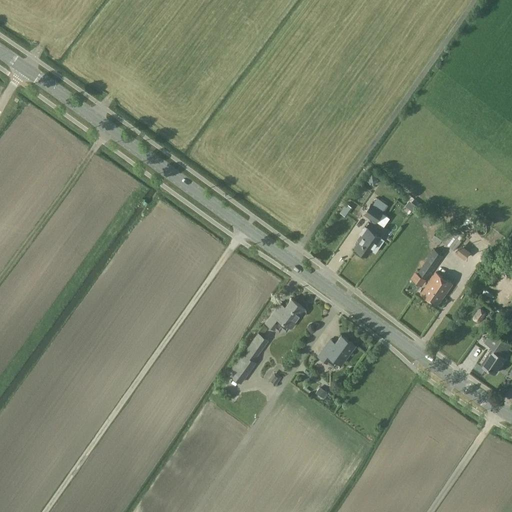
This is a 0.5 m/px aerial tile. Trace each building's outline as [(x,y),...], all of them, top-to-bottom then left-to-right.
[(372,174),(367,180),(373,185),(378,178),(372,174)] [(376,198),(371,205),(380,212),(385,205),(376,198)] [(196,200),(193,204),(212,218),(216,214),(196,200)] [(368,204),(362,214),(375,223),(382,213),(380,212),(371,205),(368,204)] [(346,205),(341,212),(345,215),(350,208),(346,205)] [(430,228),(435,221),(420,210),(416,216),(430,228)] [(358,240),(353,248),(367,257),(371,250),(375,253),(386,238),(366,224),(359,234),(361,235),(361,236),(360,235),(357,240),(358,240)] [(446,233),(440,227),(431,238),(438,244),(441,240),(465,260),(471,253),(460,244),(461,242),(448,231),(446,233)] [(494,268),(494,269),(500,273),(504,275),(507,277),(508,277),(510,278),(511,278),(511,251),(509,250),(508,249),(507,248),(506,249),(503,254),(502,255),(497,263),(496,265),(495,267),(494,268)] [(417,270),(416,272),(424,278),(426,280),(432,272),(436,267),(443,255),(436,250),(434,249),(433,250),(423,266),(420,269),(420,270),(419,271),(417,270)] [(438,306),(453,284),(435,272),(420,294),(438,306)] [(266,320),(264,323),(267,325),(274,330),(275,330),(279,333),(281,329),(286,332),(288,330),(289,328),(290,328),(294,324),(295,323),(296,320),(300,316),(300,317),(302,317),(303,317),(305,314),(306,312),(306,311),(306,309),(305,309),(305,308),(304,307),(303,306),(300,305),(299,304),(298,303),(297,302),(295,301),(294,300),(293,299),(291,298),(291,297),(286,303),(285,305),(284,306),(280,302),(278,305),(268,318),(266,320)] [(508,307),(502,315),(503,316),(511,321),(511,299),(511,301),(509,304),(508,307)] [(480,308),(473,317),(479,321),(486,312),(480,308)] [(482,362),(481,364),(485,367),(495,373),(496,371),(497,372),(499,369),(498,368),(502,363),(503,363),(504,361),(503,361),(506,358),(504,357),(506,355),(506,354),(511,346),(511,345),(511,344),(509,342),(493,331),(492,330),(491,331),(491,332),(485,341),(484,341),(484,342),(485,342),(488,345),(490,346),(492,347),(482,362)] [(228,373),(227,373),(228,374),(241,383),(256,362),(254,361),(264,346),(265,345),(269,340),(265,337),(258,332),(255,335),(254,338),(247,346),(245,350),(238,359),(235,364),(229,372),(228,373)] [(340,364),(354,345),(341,336),(333,347),(328,343),(318,356),(327,363),(331,358),(340,364)] [(268,386),(275,390),(280,382),(273,377),(268,386)] [(320,387),(315,393),(324,399),(325,398),(328,394),(327,393),(327,392),(320,387)]
